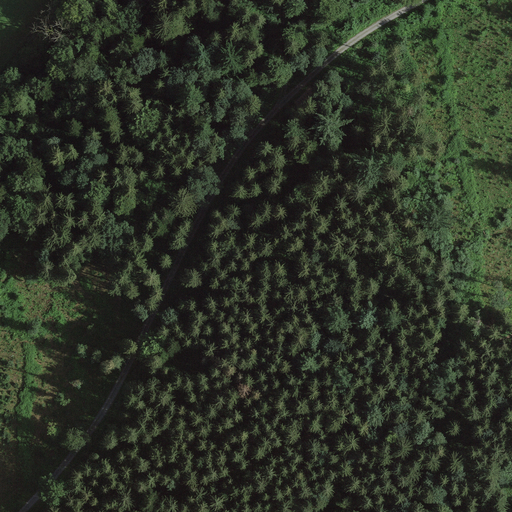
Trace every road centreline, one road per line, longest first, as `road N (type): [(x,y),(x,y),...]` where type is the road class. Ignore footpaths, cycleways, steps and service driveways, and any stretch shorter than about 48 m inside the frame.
road 1 (track): [(429,0),(314,80),(240,160),(140,348),(27,511)]
road 2 (track): [(146,0),(110,36),(0,226)]
